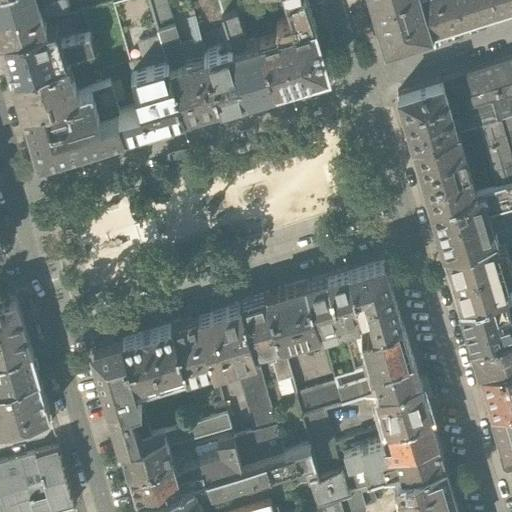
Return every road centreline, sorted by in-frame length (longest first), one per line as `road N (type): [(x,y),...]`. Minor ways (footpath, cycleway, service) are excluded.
road 1 (residential): [(54,328),(407,222)]
road 2 (residential): [(360,88),(19,191)]
road 3 (residential): [(490,511),(407,222)]
road 4 (residential): [(54,328),(109,511)]
road 5 (residential): [(511,29),(388,70),(360,88)]
road 6 (residential): [(407,222),(360,88)]
